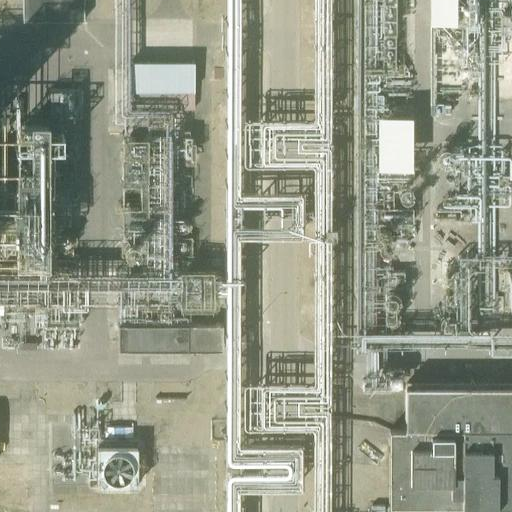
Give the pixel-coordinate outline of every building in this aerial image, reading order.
[(111,0),(15,0),(15,20),(112,20),(111,0)] [(454,13),(454,0),(428,0),(428,12),(454,13)] [(194,109),(194,60),(132,60),(131,108),(194,109)] [(51,89),(51,118),(76,118),(76,89),(51,89)] [(377,161),(411,160),(410,107),(376,108),(377,161)] [(51,125),(51,118),(23,118),(23,126),(0,125),(0,348),(80,349),(81,125),(51,125)] [(188,343),(188,323),(118,323),(118,343),(188,343)] [(433,511),(433,504),(511,503),(511,383),(406,384),(406,428),(391,428),(391,511),(433,511)] [(13,511),(14,475),(0,475),(0,511),(13,511)]
